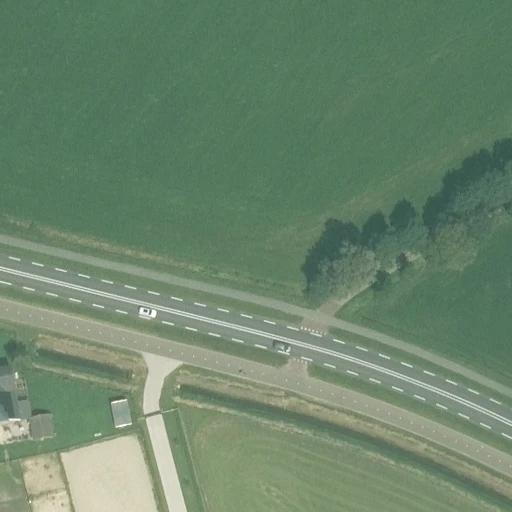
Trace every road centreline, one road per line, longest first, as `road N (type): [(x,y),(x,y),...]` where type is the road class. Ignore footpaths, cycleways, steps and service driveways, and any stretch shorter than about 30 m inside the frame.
road 1 (unclassified): [(511,469),(293,383),(0,309)]
road 2 (primary): [(511,428),(307,346),(0,269)]
